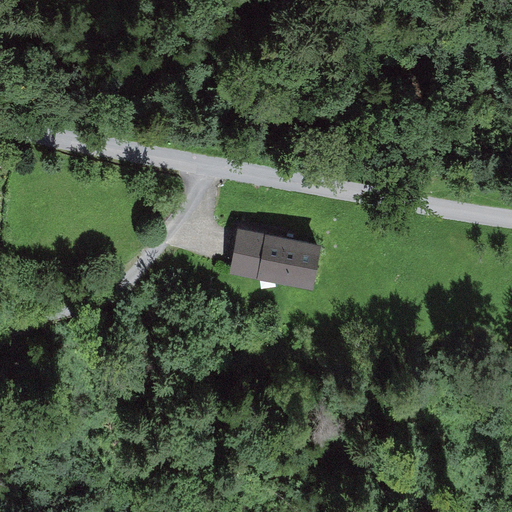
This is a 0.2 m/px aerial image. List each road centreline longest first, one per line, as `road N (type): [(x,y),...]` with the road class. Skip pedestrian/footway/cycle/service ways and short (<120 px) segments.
road 1 (track): [(511,222),(210,169)]
road 2 (track): [(210,169),(144,266),(83,301),(0,330)]
road 3 (track): [(210,169),(0,125)]
